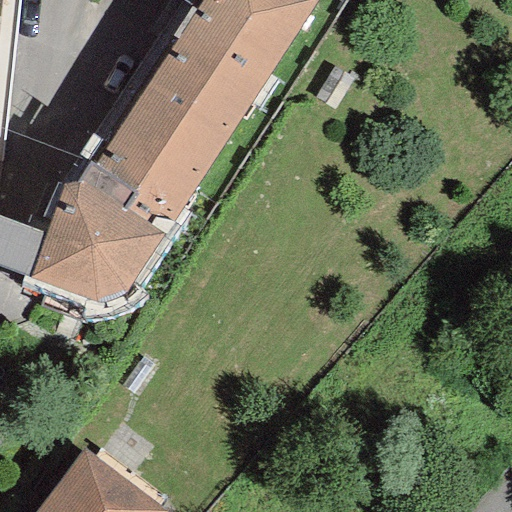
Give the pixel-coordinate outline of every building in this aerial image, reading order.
[(120,222),(153,244),(310,10),(294,0),(213,0),(99,175),(92,171),(77,194),(120,222)] [(335,112),(354,81),(334,69),(315,100),(335,112)] [(122,291),(153,244),(120,222),(77,194),(70,199),(53,245),(41,280),(93,297),(122,291)] [(0,264),(41,280),(53,245),(0,225),(0,264)] [(442,450),(452,435),(415,412),(405,426),(442,450)] [(151,511),(87,463),(48,511),(151,511)]
